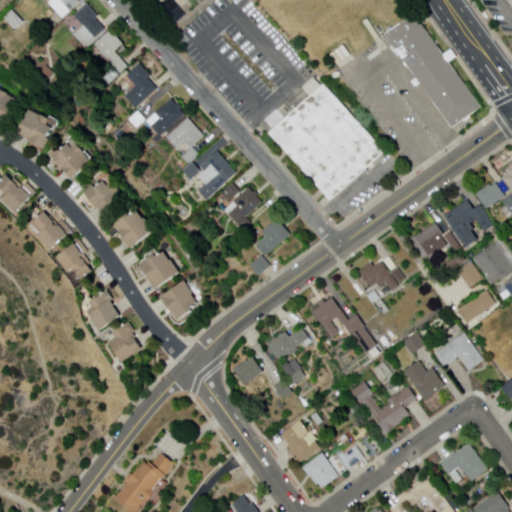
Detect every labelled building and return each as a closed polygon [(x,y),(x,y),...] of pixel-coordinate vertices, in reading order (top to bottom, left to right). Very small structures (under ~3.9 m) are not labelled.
[(80,0),(84,4),(65,20),(52,5),(57,0),(80,0)] [(169,19),(158,9),(167,0),(170,0),(179,9),(169,19)] [(78,17),(92,5),(103,18),(101,20),(109,31),(88,49),(77,36),(87,27),(78,17)] [(19,32),(9,19),(17,12),(28,24),(19,32)] [(384,37),(414,15),(444,57),(452,51),(457,59),(450,65),(482,109),(452,131),(384,37)] [(116,32),(128,46),(120,54),(132,68),(124,76),(109,58),(99,46),(116,32)] [(330,57),(343,47),(351,57),(338,67),(330,57)] [(146,65),(156,78),(154,80),(162,91),(139,111),(128,97),(139,88),(131,78),(146,65)] [(56,75),(50,80),(43,73),(49,67),(56,75)] [(269,136),(323,86),(385,154),(331,204),(269,136)] [(0,121),(0,96),(1,97),(4,92),(13,96),(13,97),(24,103),(11,127),(0,121)] [(151,123),(177,101),(191,117),(165,139),(151,123)] [(54,122),(51,128),(57,131),(52,141),(53,142),(48,152),(31,143),(32,141),(21,136),(34,113),(45,118),(45,117),(54,122)] [(140,130),(133,122),(143,113),(150,122),(140,130)] [(210,139),(197,149),(195,151),(189,144),(181,151),(171,139),(194,120),(210,139)] [(82,146),(89,154),(88,155),(97,164),(78,182),(59,162),(74,147),(78,151),(82,146)] [(195,151),(197,149),(203,156),(191,166),(185,158),(195,151)] [(224,154),(242,176),(211,202),(202,193),(210,187),(203,179),(210,173),(206,169),(224,154)] [(195,183),(187,173),(197,164),(206,174),(195,183)] [(511,167),(511,190),(501,176),(511,167)] [(2,185),(13,175),(26,188),(30,183),(41,193),(35,199),(20,215),(4,199),(10,193),(2,185)] [(114,188),(119,184),(125,193),(124,194),(132,204),(111,220),(102,209),(101,210),(89,195),(98,187),(101,191),(110,184),(114,188)] [(476,194),(490,185),(492,187),(497,184),(506,197),(488,210),(476,194)] [(225,197),(239,185),(246,194),(232,205),(225,197)] [(254,190),(259,195),(261,193),(264,197),(262,198),(267,204),(243,226),(234,216),(242,209),(238,204),(254,190)] [(481,206),(495,227),(486,233),(477,220),(471,224),(475,230),(472,232),(478,240),(466,249),(445,217),(468,201),(475,210),(481,206)] [(38,223),(50,212),(62,225),(67,221),(76,232),(54,252),(42,239),(47,234),(38,223)] [(121,229),(143,213),(150,223),(152,222),(162,234),(138,252),(121,229)] [(296,237),(272,260),(258,245),(283,222),(296,237)] [(446,236),(443,238),(449,246),(426,262),(412,242),(437,224),(446,236)] [(445,237),(451,233),(461,246),(455,250),(445,237)] [(83,240),(92,252),(87,256),(99,271),(87,280),(78,269),(71,274),(59,258),(83,240)] [(475,259),(497,243),(511,264),(511,274),(502,282),(500,280),(493,285),(475,259)] [(456,251),(461,247),(470,260),(452,272),(447,265),(460,256),(456,251)] [(147,266),(154,261),(156,263),(163,259),(165,261),(172,256),(177,264),(179,263),(187,276),(161,293),(153,280),(155,279),(147,266)] [(270,266),(259,256),(248,268),(259,278),(270,266)] [(392,272),(385,261),(390,257),(398,268),(392,272)] [(255,269),(267,258),(277,269),(264,280),(255,269)] [(376,268),(383,263),(391,274),(399,269),(407,280),(399,285),(401,288),(393,293),(387,284),(380,288),(378,285),(372,290),(360,273),(373,264),(376,268)] [(471,290),(459,273),(473,263),(485,280),(471,290)] [(504,286),(511,280),(511,298),(508,301),(501,291),(506,287),(504,286)] [(168,300),(192,284),(201,297),(199,298),(206,307),(199,312),(201,315),(185,325),(168,300)] [(94,304),(113,291),(119,300),(117,301),(127,317),(104,332),(91,312),(97,308),(94,304)] [(458,311),(488,291),(498,305),(468,326),(458,311)] [(373,304),(368,297),(376,292),(381,299),(373,304)] [(332,339),(311,309),(324,300),(326,304),(333,299),(349,322),(343,326),(338,318),(332,322),(340,334),(332,339)] [(384,316),(376,306),(383,301),(390,311),(384,316)] [(358,316),(366,328),(366,329),(378,346),(366,354),(354,336),(353,337),(345,326),(358,316)] [(388,336),(377,322),(381,319),(392,332),(388,336)] [(135,323),(141,332),(138,334),(149,350),(127,364),(113,343),(120,339),(117,335),(135,323)] [(303,329),(314,344),(308,347),(305,343),(298,349),(299,350),(290,357),(288,355),(280,361),(268,345),(287,332),(291,338),(303,329)] [(414,356),(405,344),(418,334),(427,346),(414,356)] [(465,334),(485,361),(470,372),(460,358),(446,368),(436,354),(465,334)] [(381,341),(385,338),(390,345),(386,348),(381,341)] [(374,359),(370,353),(377,348),(381,354),(374,359)] [(234,371),(247,361),(248,363),(253,359),(264,373),(246,387),(234,371)] [(297,386),(291,378),(290,379),(282,368),(288,363),(289,365),(296,360),(303,370),(302,370),(308,378),(297,386)] [(420,362),(428,373),(434,369),(447,387),(426,402),(405,373),(420,362)] [(375,371),(385,363),(394,375),(384,383),(375,371)] [(511,379),(502,386),(511,401),(511,379)] [(284,400),(275,387),(285,380),(294,393),(284,400)] [(366,383),(375,396),(373,398),(382,411),(391,405),(388,402),(400,393),(401,395),(410,389),(419,401),(407,409),(412,417),(387,435),(365,404),(362,406),(352,393),(366,383)] [(322,435),(316,427),(318,425),(312,418),(318,414),(324,422),(325,421),(331,428),(322,435)] [(310,434),(305,438),(311,446),(316,442),(322,449),(302,463),(282,436),(302,422),(310,434)] [(344,451),(337,442),(347,435),(353,445),(344,451)] [(470,444),(489,471),(473,483),(465,472),(463,473),(460,469),(457,471),(463,481),(457,485),(451,476),(450,476),(441,464),(457,452),(457,453),(470,444)] [(344,475),(333,459),(339,455),(340,457),(345,453),(346,455),(357,447),(366,459),(344,475)] [(145,463),(148,465),(150,463),(153,464),(160,454),(176,465),(164,482),(168,485),(159,497),(161,498),(154,508),(151,505),(145,511),(141,511),(140,511),(139,511),(126,511),(128,509),(115,500),(126,484),(125,483),(131,475),(134,477),(145,463)] [(324,455),(340,478),(323,490),(319,485),(317,486),(310,476),(309,477),(304,469),(324,455)] [(395,511),(393,509),(402,503),(399,499),(430,477),(455,511),(437,511),(430,502),(416,511),(395,511)] [(471,511),(499,492),(511,509),(509,511),(510,511),(471,511)] [(255,505),(257,504),(263,511),(240,511),(237,508),(249,498),(255,505)]
